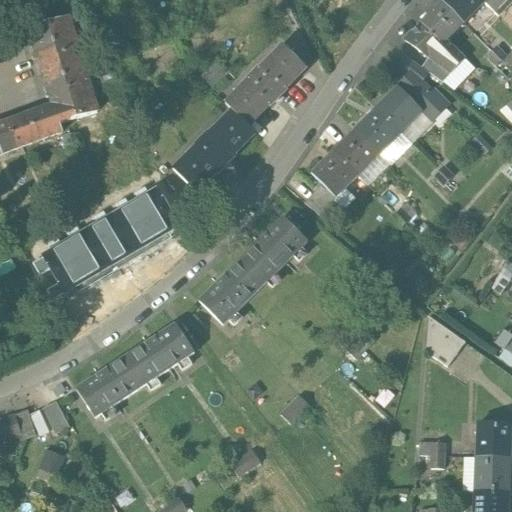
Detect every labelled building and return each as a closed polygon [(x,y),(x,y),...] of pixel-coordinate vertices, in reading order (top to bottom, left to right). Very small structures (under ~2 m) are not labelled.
[(479,0),(444,0),(442,3),(463,24),(484,4),(479,0)] [(463,24),(442,3),(420,24),(421,25),(442,46),(446,42),(463,24)] [(52,107),(0,126),(0,157),(63,134),(60,126),(96,113),(86,81),(100,76),(97,69),(83,73),(67,20),(29,32),(52,107)] [(442,46),(421,25),(405,42),(428,60),(451,76),(466,62),(446,42),(442,46)] [(283,47),(260,71),(259,70),(247,81),(248,82),(225,106),(248,128),(268,108),(270,109),(287,92),(286,90),(306,70),(283,47)] [(506,58),(496,48),(491,53),(501,62),(506,58)] [(428,75),(399,53),(390,66),(407,79),(418,87),(420,85),(428,75)] [(501,62),(491,53),(486,58),(496,67),(501,62)] [(451,76),(428,60),(420,69),(442,85),(451,76)] [(431,96),(420,85),(418,87),(407,79),(397,89),(422,114),(431,123),(447,107),(434,93),(431,96)] [(397,89),(375,111),(376,111),(400,136),(422,114),(397,89)] [(376,111),(354,132),(378,157),(400,136),(376,111)] [(207,135),(196,147),(197,148),(174,171),(197,194),(217,173),(218,175),(235,157),(234,156),(255,136),(232,113),(209,136),(207,135)] [(354,132),(333,153),(357,178),(378,157),(354,132)] [(357,178),(333,153),(311,175),(335,200),(357,178)] [(453,179),(443,169),(438,174),(448,184),(453,179)] [(438,174),(433,179),(443,189),(448,184),(438,174)] [(157,191),(32,266),(39,277),(50,271),(58,285),(46,292),(51,303),(179,228),(157,191)] [(410,221),(401,211),(396,216),(406,226),(410,221)] [(406,226),(396,216),(391,221),(401,231),(406,226)] [(283,220),(200,303),(223,326),(307,244),(283,220)] [(464,345),(428,319),(425,354),(446,369),(464,345)] [(175,329),(76,393),(94,420),(193,356),(175,329)] [(69,429),(56,405),(43,411),(55,436),(69,429)] [(28,413),(15,417),(21,436),(22,442),(36,438),(28,413)] [(49,434),(39,413),(30,417),(40,438),(49,434)] [(15,417),(0,421),(0,442),(21,436),(15,417)] [(510,427),(477,425),(476,460),(509,461),(510,427)] [(444,446),(431,445),(430,458),(443,459),(444,446)] [(443,459),(430,458),(430,471),(443,472),(443,459)] [(509,461),(476,460),(474,493),(508,494),(509,461)] [(507,511),(508,494),(474,493),(473,511),(507,511)] [(186,497),(163,509),(163,511),(189,511),(192,510),(186,497)]
